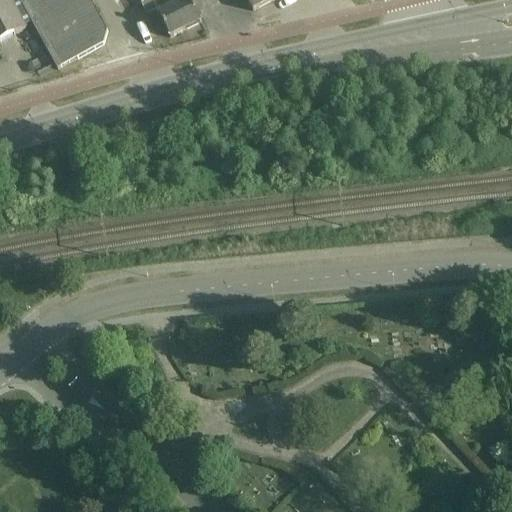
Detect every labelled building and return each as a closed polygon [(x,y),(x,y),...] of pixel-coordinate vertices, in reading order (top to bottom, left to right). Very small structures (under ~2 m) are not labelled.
[(0,0),(0,43),(25,30),(8,0),(0,0)] [(17,0),(23,9),(39,0),(17,0)] [(89,0),(39,0),(23,9),(57,71),(103,46),(107,32),(89,0)] [(137,0),(145,15),(155,10),(170,39),(201,22),(189,0),(185,0),(181,2),(180,0),(137,0)] [(246,0),(253,12),(274,0),(246,0)] [(467,161),(445,164),(446,170),(468,168),(467,161)]
